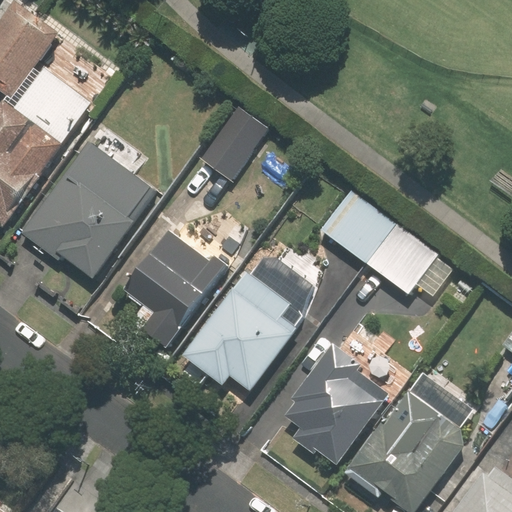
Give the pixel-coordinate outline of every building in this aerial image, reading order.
[(0,77),(22,93),(62,37),(18,5),(0,30),(0,77)] [(98,102),(50,69),(24,107),(8,96),(0,106),(0,207),(17,219),(98,102)] [(139,217),(159,189),(94,142),(27,233),(62,259),(66,254),(102,281),(146,221),(139,217)] [(327,231),(415,295),(423,284),(441,298),(460,272),(442,258),(444,255),(357,191),(327,231)] [(168,237),(132,291),(157,309),(146,324),(179,346),(233,266),(194,240),(187,250),(168,237)] [(291,304),(247,271),(184,356),(223,385),(231,376),(252,392),(301,327),(284,314),(291,304)] [(386,418),(403,394),(363,366),(368,358),(344,342),(294,416),(309,427),(299,441),(321,456),(324,451),(345,465),(380,414),(386,418)] [(390,491),(417,511),(424,511),(479,443),(464,431),(479,412),(429,373),(353,470),(386,496),(390,491)] [(511,511),(511,479),(496,466),(459,511),(511,511)] [(0,511),(18,511),(0,497),(0,511)]
